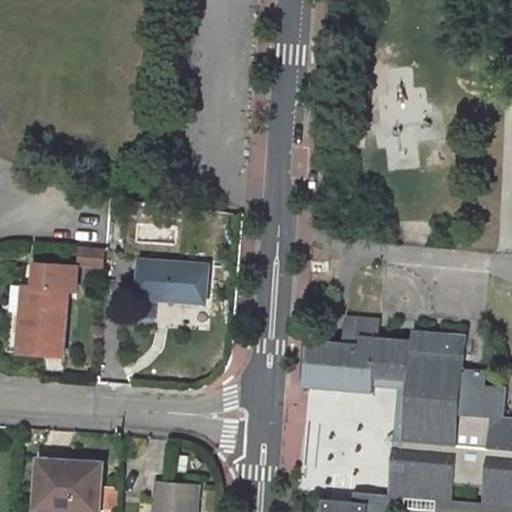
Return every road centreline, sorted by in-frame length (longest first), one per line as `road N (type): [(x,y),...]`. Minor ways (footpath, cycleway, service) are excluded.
road 1 (residential): [(292,0),(265,414)]
road 2 (residential): [(0,398),(265,414)]
